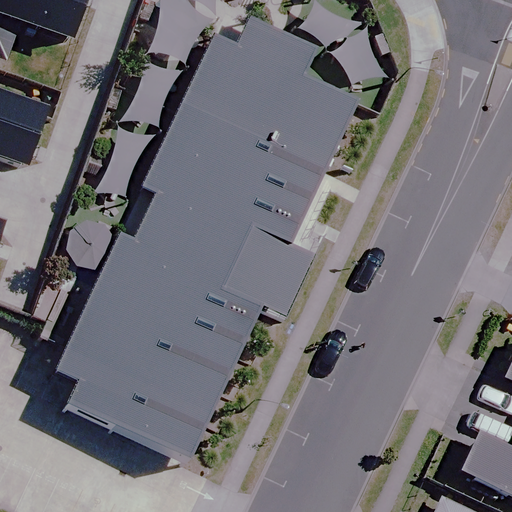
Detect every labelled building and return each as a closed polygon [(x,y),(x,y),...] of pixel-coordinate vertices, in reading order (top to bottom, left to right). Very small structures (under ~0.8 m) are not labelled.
[(39,97),(68,9),(52,4),(53,0),(0,0),(0,88),(1,88),(0,91),(0,97),(2,98),(0,103),(0,152),(21,160),(15,178),(69,197),(75,178),(96,117),(39,97)] [(45,394),(186,461),(259,309),(279,318),(308,257),(288,248),(358,101),(301,75),(313,49),(249,19),(237,44),(217,35),(143,190),(156,196),(134,242),(121,236),(45,394)] [(33,268),(0,256),(0,307),(18,314),(33,268)] [(511,359),(503,379),(511,383),(511,359)] [(511,452),(476,435),(459,472),(511,497),(511,452)] [(472,511),(442,497),(434,511),(472,511)]
